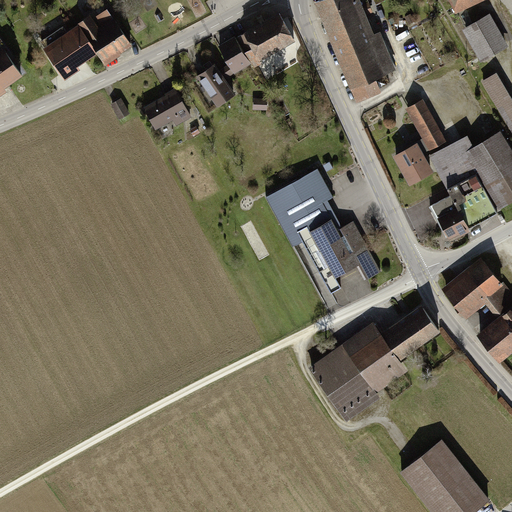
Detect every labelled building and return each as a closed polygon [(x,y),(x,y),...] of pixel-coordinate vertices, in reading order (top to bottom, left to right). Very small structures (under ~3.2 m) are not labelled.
[(369,0),(323,0),(319,2),(363,101),(384,92),(380,83),(402,73),(369,0)] [(450,0),(458,16),(490,0),(450,0)] [(297,37),(280,8),(244,29),(245,31),(260,59),(297,37)] [(493,15),(466,30),(484,62),(511,47),(493,15)] [(93,16),(48,48),(71,80),(104,56),(111,65),(137,47),(119,20),(104,31),(93,16)] [(245,31),(237,36),(252,62),(256,68),(263,63),(260,59),(245,31)] [(216,61),(197,73),(217,104),(236,91),(226,77),(252,62),(237,36),(235,34),(218,44),(229,63),(221,68),(216,61)] [(0,100),(29,79),(7,48),(0,54),(0,100)] [(511,92),(501,73),(485,82),(511,127),(511,92)] [(179,89),(148,107),(164,134),(195,117),(179,89)] [(270,98),(256,99),(256,111),(270,111),(270,98)] [(125,99),(114,105),(121,119),(132,114),(125,99)] [(409,109),(435,156),(452,147),(426,100),(409,109)] [(511,201),(511,140),(506,130),(479,144),(474,135),(452,147),(435,156),(451,185),(484,167),(504,205),(511,201)] [(422,144),(399,156),(415,186),(438,174),(422,144)] [(318,167),(264,196),(294,244),(305,238),(298,227),(308,223),(310,227),(336,214),(327,199),(335,195),(318,167)] [(465,194),(475,189),(470,177),(460,181),(465,194)] [(432,204),(451,193),(448,187),(428,198),(432,204)] [(457,194),(437,205),(456,241),(476,231),(457,194)] [(308,223),(298,227),(305,238),(332,292),(342,286),(337,275),(359,263),(368,278),(383,270),(355,219),(343,225),(336,214),(310,227),(308,223)] [(511,284),(486,253),(444,287),(470,319),(490,302),(503,318),(484,334),(506,360),(511,355),(511,284)] [(313,367),(350,419),(383,396),(380,392),(410,370),(407,361),(448,332),(428,303),(385,333),(377,322),(313,367)] [(447,438),(405,470),(436,511),(477,511),(494,499),(447,438)]
